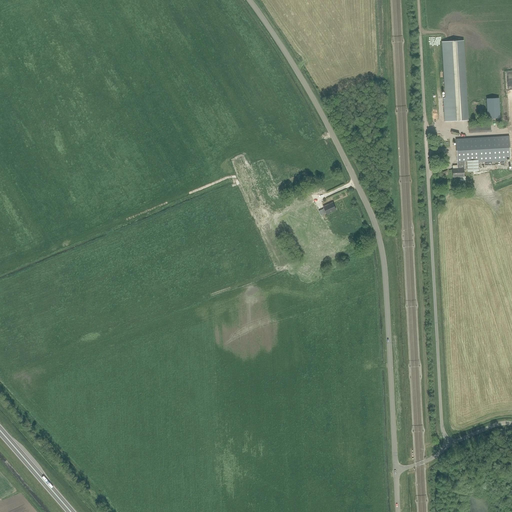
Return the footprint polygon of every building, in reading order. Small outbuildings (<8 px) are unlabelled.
[(463,41),(442,42),(445,98),(444,99),(445,120),(445,121),(468,120),(463,41)] [(488,119),(500,118),(499,98),(487,98),(488,119)] [(469,133),(491,132),(491,123),(469,125),(469,133)] [(464,162),(467,162),(467,171),(479,171),(478,161),(510,159),(509,137),(455,140),(457,169),(453,170),(453,178),(464,177),(463,169),(465,169),(464,162)] [(248,167),(253,178),(270,177),(263,161),(248,167)] [(266,191),(264,184),(258,186),(260,193),(266,191)] [(323,207),(324,209),(326,213),(327,215),(336,210),(332,203),(323,207)] [(284,208),(268,216),(274,227),(280,224),(280,225),(290,220),(284,208)] [(299,250),(305,247),(296,229),(292,231),(294,234),(292,235),(294,239),(299,250)] [(335,254),(328,256),(331,267),(339,264),(335,254)] [(299,280),(313,280),(313,266),(299,265),(299,280)]
